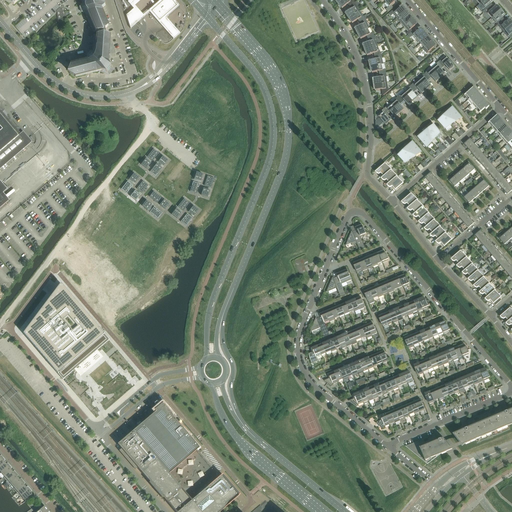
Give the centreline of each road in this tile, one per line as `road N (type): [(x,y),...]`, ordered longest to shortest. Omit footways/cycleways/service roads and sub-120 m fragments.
road 1 (residential): [(511,385),(363,213),(353,211),(297,349),(312,384),(386,445)]
road 2 (secondary): [(206,16),(258,78),(273,135),(211,306),(205,360)]
road 3 (secondary): [(220,324),(282,170),(288,123),(269,67),(216,5)]
road 4 (unclassified): [(152,122),(3,320)]
road 5 (secondary): [(211,383),(242,444),(320,511)]
road 6 (residential): [(370,145),(357,60),(321,0)]
road 7 (unclassified): [(125,93),(95,96),(62,86),(0,21)]
road 8 (secondary): [(345,511),(236,415)]
road 9 (residential): [(391,201),(500,107)]
road 10 (residential): [(386,445),(511,393)]
road 11 (residential): [(370,145),(465,67)]
road 12 (residential): [(95,429),(16,337)]
